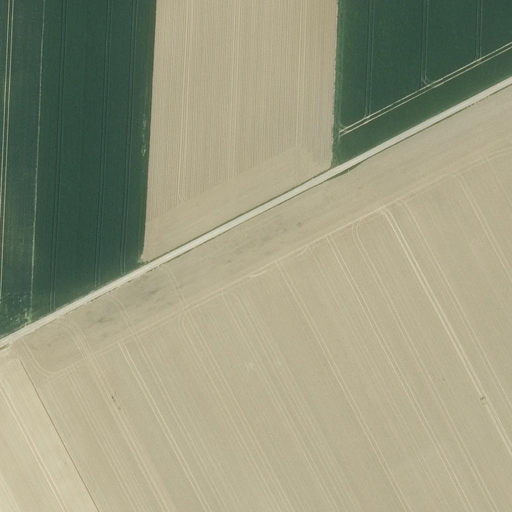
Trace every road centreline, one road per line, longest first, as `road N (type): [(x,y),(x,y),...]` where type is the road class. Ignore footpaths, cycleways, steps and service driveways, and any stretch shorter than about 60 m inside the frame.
road 1 (track): [(511,89),(0,353)]
road 2 (track): [(351,0),(346,174)]
